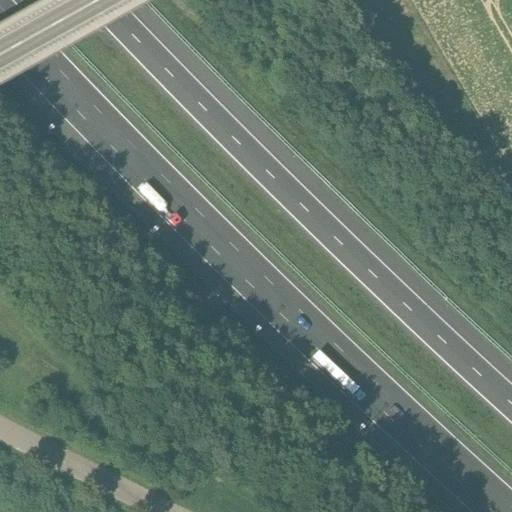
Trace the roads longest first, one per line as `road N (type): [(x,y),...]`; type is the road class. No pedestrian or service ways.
road 1 (motorway): [(0,20),(270,294),(505,511)]
road 2 (motorway): [(511,390),(110,0)]
road 3 (tertiary): [(0,428),(162,511)]
